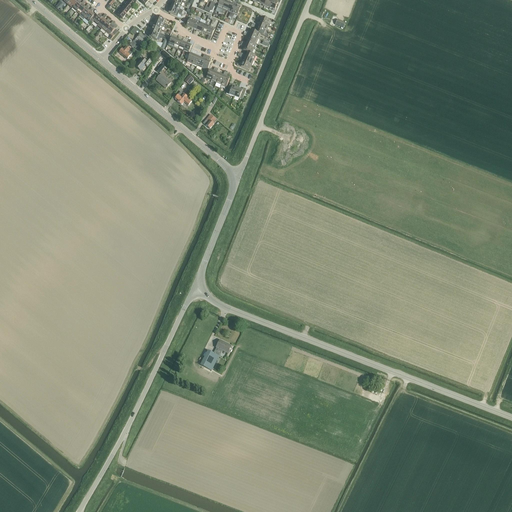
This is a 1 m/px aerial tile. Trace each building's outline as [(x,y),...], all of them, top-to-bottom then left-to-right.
[(74,0),(72,0),(68,6),(72,9),(78,2),(79,3),(81,1),(80,0),(77,0),(77,2),(74,0)] [(215,0),(211,10),(212,11),(214,8),(215,5),(218,6),(221,0),(215,0)] [(220,10),(219,13),(218,15),(220,15),(226,2),(221,0),(218,6),(217,8),(220,10)] [(267,0),(265,6),(269,8),(273,0),(267,0)] [(273,0),(269,8),(275,11),(279,3),(277,2),(275,1),(275,0),(273,0)] [(78,2),(72,9),(76,13),(82,6),(83,7),(85,4),(83,2),(81,5),(79,3),(78,2)] [(123,6),(130,12),(133,8),(126,2),(123,6)] [(226,2),(220,15),(222,16),(224,11),(227,13),(231,5),(226,2)] [(173,4),(171,9),(184,14),(185,12),(180,10),(181,7),(173,4)] [(82,6),(76,13),(80,16),(86,9),(87,10),(90,6),(88,5),(85,9),(83,7),(82,6)] [(231,5),(227,13),(230,14),(229,17),(228,19),(230,19),(230,18),(231,18),(236,7),(231,5)] [(120,10),(126,16),(130,12),(123,6),(120,10)] [(236,7),(231,18),(233,19),(234,15),(237,17),(241,9),(236,7)] [(86,9),(80,16),(79,18),(83,21),(85,19),(90,13),(91,14),(94,10),(92,8),(89,12),(87,10),(86,9)] [(171,9),(169,14),(177,17),(178,14),(183,16),(184,14),(171,9)] [(123,20),(126,16),(120,10),(116,14),(123,20)] [(90,13),(85,19),(89,23),(90,22),(92,24),(93,23),(96,19),(97,17),(95,15),(94,16),(91,14),(90,13)] [(96,19),(93,23),(97,26),(103,20),(104,20),(106,18),(107,16),(105,15),(102,19),(99,16),(97,17),(96,19)] [(190,19),(186,27),(192,29),(195,21),(197,17),(194,16),(193,18),(191,17),(190,19)] [(259,16),(258,18),(262,20),(261,23),(269,27),(271,22),(259,16)] [(158,18),(156,23),(167,28),(168,26),(164,24),(166,21),(158,18)] [(103,20),(97,26),(102,30),(107,23),(108,24),(110,21),(108,20),(106,22),(104,20),(103,20)] [(338,20),(335,25),(343,29),(345,23),(338,20)] [(195,21),(192,29),(197,31),(200,23),(195,21)] [(205,25),(202,33),(206,35),(210,27),(207,26),(208,23),(206,22),(205,25)] [(107,23),(102,30),(106,33),(111,27),(112,27),(114,25),(112,23),(110,26),(108,24),(107,23)] [(156,23),(153,28),(161,31),(163,28),(166,29),(167,28),(156,23)] [(200,23),(197,31),(202,33),(205,25),(200,23)] [(253,24),(252,26),(254,26),(267,32),(269,27),(261,23),(259,26),(255,25),(253,24)] [(111,27),(106,33),(110,37),(108,38),(111,41),(114,36),(112,34),(118,28),(114,25),(112,27),(111,27)] [(252,31),(256,33),(260,35),(261,35),(264,37),(267,32),(254,26),(253,28),(254,28),(258,30),(256,33),(252,31)] [(210,27),(206,35),(209,36),(207,40),(210,41),(211,37),(212,37),(215,29),(210,27)] [(151,32),(164,38),(165,36),(164,36),(160,34),(161,31),(153,28),(151,32)] [(245,34),(244,34),(258,40),(260,35),(256,33),(252,31),(251,35),(247,33),(246,35),(245,34)] [(158,38),(168,41),(169,40),(164,38),(151,32),(149,38),(157,41),(158,38)] [(134,42),(141,48),(147,41),(140,34),(134,42)] [(244,34),(244,36),(245,37),(249,38),(248,42),(256,45),(258,40),(244,34)] [(172,38),(168,46),(173,48),(177,40),(172,38)] [(177,40),(173,48),(178,51),(182,42),(177,40)] [(182,42),(178,51),(183,53),(187,45),(182,42)] [(242,43),(241,45),(254,50),(256,45),(248,42),(247,45),(243,43),(242,43)] [(187,45),(183,53),(185,54),(188,55),(192,47),(187,45)] [(241,45),(241,46),(245,48),(244,52),(248,53),(252,55),(256,57),(256,56),(252,55),(254,50),(241,45)] [(124,48),(119,54),(124,58),(127,60),(133,54),(127,49),(125,47),(124,48)] [(166,60),(170,56),(163,50),(158,55),(161,57),(161,56),(166,60)] [(243,55),(242,57),(254,62),(256,57),(252,55),(248,53),(247,56),(243,55)] [(187,63),(192,65),(196,57),(190,54),(187,63)] [(201,59),(197,67),(202,69),(207,57),(204,55),(202,60),(201,59)] [(196,57),(192,65),(197,67),(201,59),(196,57)] [(207,57),(202,69),(207,71),(211,63),(208,62),(210,58),(207,57)] [(242,57),(241,58),(245,60),(244,63),(252,67),(254,62),(242,57)] [(147,68),(151,63),(147,60),(146,62),(142,59),(135,67),(140,71),(145,66),(147,68)] [(238,65),(238,66),(250,72),(252,67),(244,63),(242,66),(238,65)] [(159,74),(164,68),(161,65),(156,71),(159,74)] [(207,79),(212,82),(217,69),(215,69),(214,73),(210,71),(207,79)] [(217,69),(212,82),(217,84),(220,76),(217,74),(219,70),(217,69)] [(220,76),(217,84),(221,86),(221,87),(221,88),(227,74),(225,73),(223,77),(220,76)] [(227,74),(221,88),(226,90),(226,88),(227,88),(230,80),(227,78),(229,74),(227,74)] [(166,89),(170,83),(161,75),(156,81),(166,89)] [(189,86),(194,81),(189,76),(184,81),(189,86)] [(227,95),(235,98),(238,88),(233,86),(234,85),(231,84),(227,95)] [(238,88),(235,98),(243,101),(247,90),(244,89),(243,90),(238,88)] [(177,103),(181,106),(184,103),(188,106),(192,103),(187,99),(188,98),(181,93),(175,100),(178,102),(177,103)] [(212,115),(204,125),(210,130),(214,125),(216,127),(221,120),(217,117),(216,119),(212,115)] [(208,351),(201,366),(203,367),(202,369),(205,371),(206,368),(211,371),(222,351),(227,354),(231,347),(220,341),(216,348),(217,348),(214,354),(208,351)]
